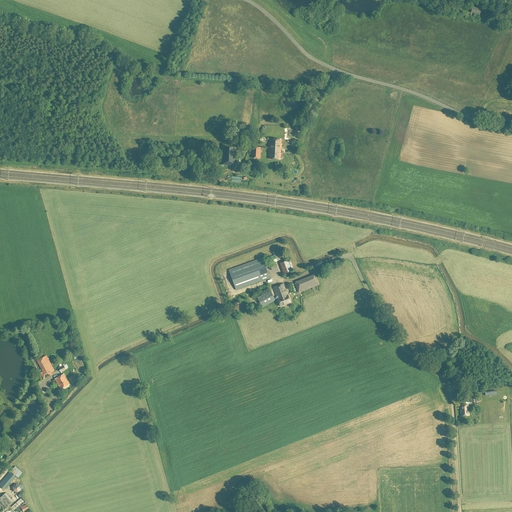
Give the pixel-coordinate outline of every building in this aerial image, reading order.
[(270,139),(269,148),(281,149),(281,139),(270,139)] [(222,165),(231,165),(231,144),(222,144),(222,165)] [(260,158),(260,147),(252,147),(252,158),(260,158)] [(281,149),(269,148),(269,159),(280,159),(281,149)] [(275,254),(269,257),(272,263),(278,261),(275,254)] [(263,258),(229,270),(236,290),(270,277),(263,258)] [(316,276),(295,284),(299,293),(319,285),(316,276)] [(284,284),(274,287),(278,299),(276,299),(277,303),(279,303),(280,306),(291,303),(288,295),(284,284)] [(271,291),(257,298),(262,307),(275,300),(271,291)] [(43,357),(37,361),(43,372),(40,373),(43,379),(52,375),(43,357)] [(64,374),(55,379),(61,390),(70,385),(64,374)] [(469,404),(460,405),(461,416),(469,416),(469,404)] [(15,466),(11,471),(10,471),(0,483),(0,486),(4,490),(16,476),(18,478),(23,473),(15,466)] [(0,502),(4,508),(12,501),(6,492),(0,496),(0,502)] [(19,507),(24,502),(20,497),(10,506),(13,510),(18,505),(19,507)]
